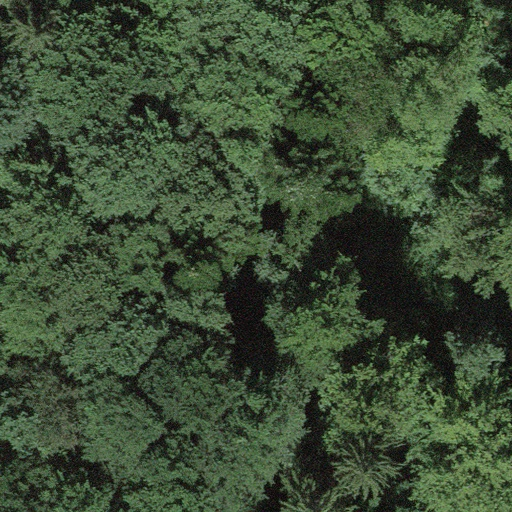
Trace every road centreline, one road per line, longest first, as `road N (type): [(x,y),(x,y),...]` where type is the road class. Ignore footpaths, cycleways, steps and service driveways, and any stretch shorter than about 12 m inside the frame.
road 1 (track): [(130,0),(0,201)]
road 2 (track): [(402,511),(487,458),(511,453)]
